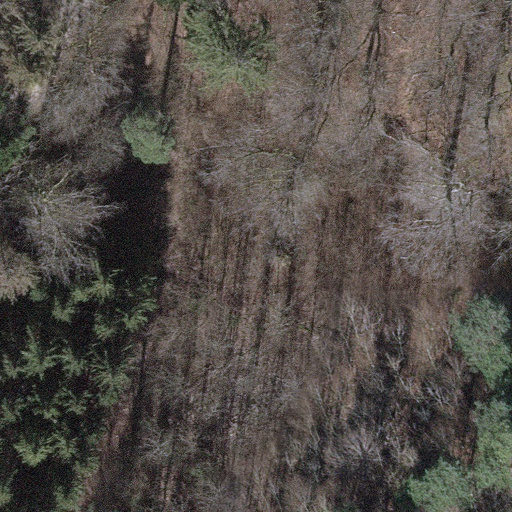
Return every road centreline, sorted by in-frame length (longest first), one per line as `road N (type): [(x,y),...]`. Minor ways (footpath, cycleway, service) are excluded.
road 1 (track): [(147,0),(140,147),(169,248),(73,511)]
road 2 (track): [(0,122),(71,0)]
